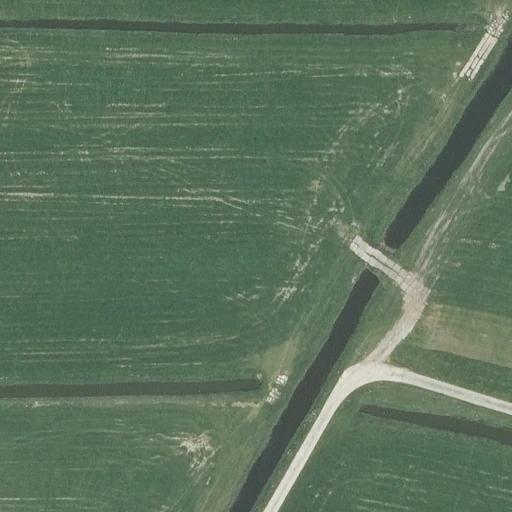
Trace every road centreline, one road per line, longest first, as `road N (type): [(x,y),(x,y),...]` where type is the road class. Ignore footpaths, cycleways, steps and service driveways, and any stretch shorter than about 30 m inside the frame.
road 1 (track): [(511,409),(399,375),(363,375),(332,401),(268,511)]
road 2 (track): [(363,375),(401,329),(412,292),(342,234)]
